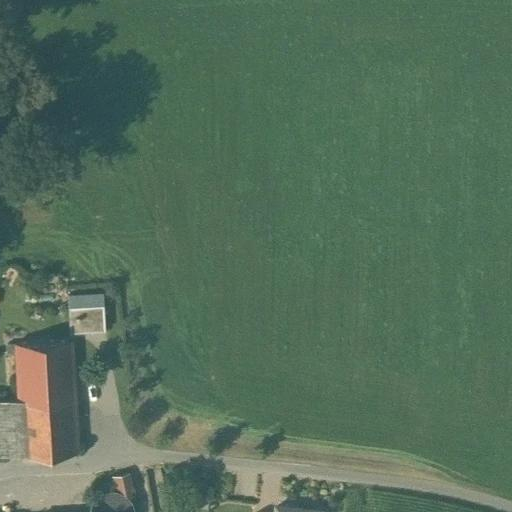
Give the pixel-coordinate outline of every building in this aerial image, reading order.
[(104,303),(68,305),(70,331),(105,329),(104,303)] [(70,339),(15,342),(19,397),(74,394),(70,339)] [(19,397),(0,397),(0,453),(77,450),(74,394),(19,397)] [(169,511),(161,469),(147,472),(154,511),(169,511)] [(154,511),(147,472),(130,474),(137,511),(154,511)] [(90,511),(133,511),(134,509),(132,501),(127,494),(119,490),(111,488),(102,491),(94,497),(90,505),(90,511)]
